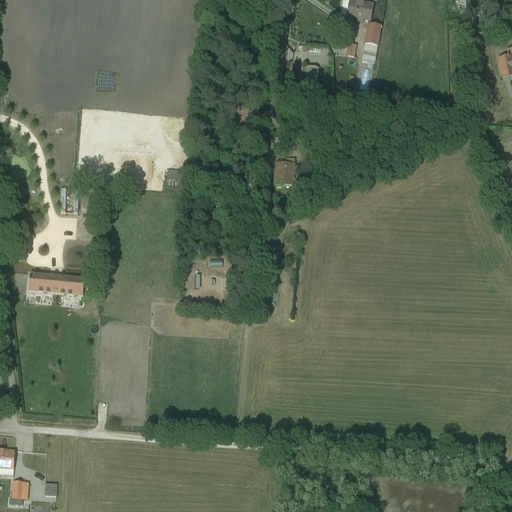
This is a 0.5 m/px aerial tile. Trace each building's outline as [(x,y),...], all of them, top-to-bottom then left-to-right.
[(341,0),(339,16),(368,22),(372,4),(354,0),(341,0)] [(365,23),(361,47),(373,49),(377,25),(365,23)] [(511,49),(507,51),(509,58),(494,60),(498,82),(511,79),(511,49)] [(270,190),(294,191),(295,168),(271,166),(270,190)] [(205,215),(225,218),(227,204),(208,201),(205,215)] [(76,206),(60,205),(59,224),(75,225),(76,206)] [(24,296),(78,300),(80,271),(26,266),(24,296)] [(230,425),(237,426),(239,416),(232,415),(230,425)] [(0,471),(13,472),(14,453),(0,451),(0,471)] [(23,486),(12,485),(11,505),(22,506),(23,486)] [(52,487),(52,500),(64,501),(65,488),(52,487)]
